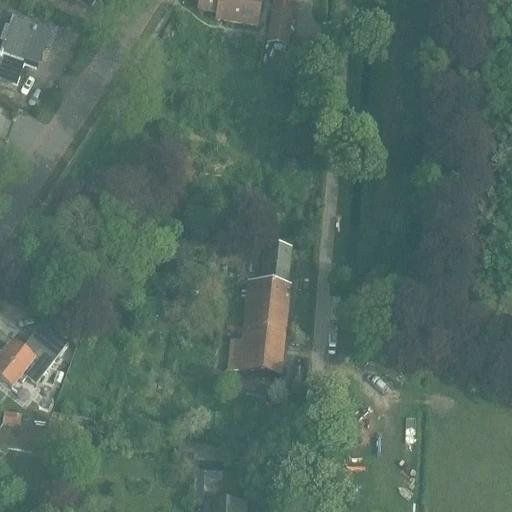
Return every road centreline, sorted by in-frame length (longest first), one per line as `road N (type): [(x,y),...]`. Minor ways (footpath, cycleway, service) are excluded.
road 1 (unclassified): [(308,511),(342,0)]
road 2 (tertiary): [(0,217),(146,0)]
